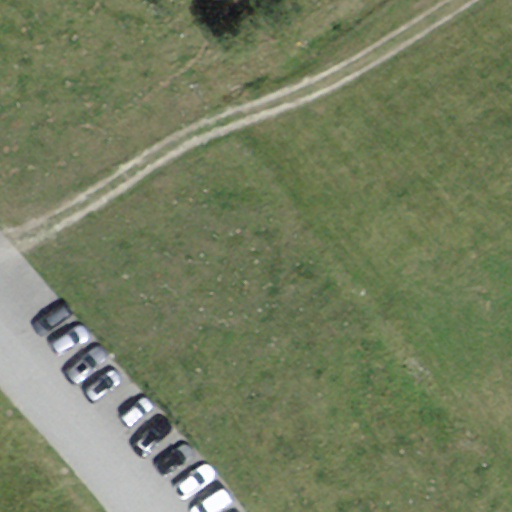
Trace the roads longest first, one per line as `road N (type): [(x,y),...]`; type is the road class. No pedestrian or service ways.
road 1 (track): [(0,235),(167,143),(320,83),(451,0)]
road 2 (unclassified): [(0,358),(139,511)]
